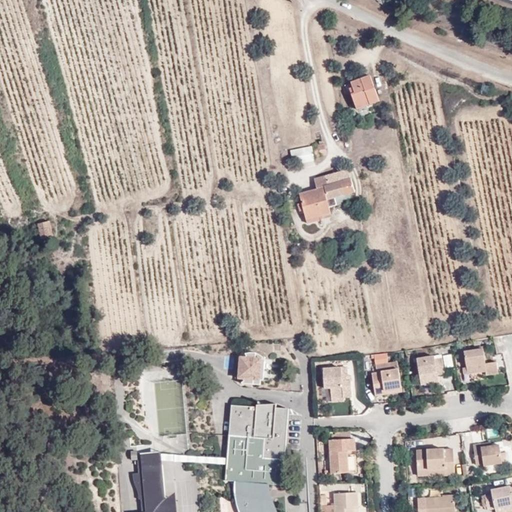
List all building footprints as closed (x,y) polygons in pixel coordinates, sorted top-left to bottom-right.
[(381,101),(372,75),(353,82),(356,92),(354,93),(360,110),(381,101)] [(329,153),(328,144),(313,147),(314,157),(329,153)] [(303,149),(304,163),(315,161),(314,157),(313,147),(303,149)] [(298,158),(298,163),(302,163),(300,149),(293,150),(293,158),(298,158)] [(300,195),(304,208),(314,219),(332,214),(332,208),(353,203),(351,194),(357,193),(350,171),(316,179),(318,190),(300,195)] [(307,221),(314,219),(304,208),(307,221)] [(53,238),(53,223),(41,224),(42,239),(53,238)] [(342,238),(333,240),(335,256),(344,254),(342,238)] [(466,348),(468,362),(469,370),(486,368),(487,372),(499,370),(498,359),(486,360),(484,345),(466,348)] [(245,350),(243,372),(250,373),(260,373),(266,374),(268,351),(261,351),(250,350),(245,350)] [(442,371),(450,369),(447,350),(420,354),(423,370),(442,367),(442,371)] [(376,368),(378,380),(387,379),(389,389),(407,387),(403,363),(399,363),(398,357),(380,359),(381,367),(376,368)] [(346,389),(346,392),(353,391),(352,375),(343,376),(343,371),(343,362),(325,363),(326,383),(331,383),(332,390),(346,389)] [(378,380),(379,391),(389,389),(387,379),(378,380)] [(332,397),(346,396),(346,392),(346,389),(332,390),(332,397)] [(269,511),(267,501),(274,499),(274,498),(276,495),(275,492),(274,490),(272,488),(263,488),(261,479),(274,480),(288,481),(294,406),(235,402),(232,468),(231,474),(231,477),(238,477),(239,487),(241,497),(244,506),(244,507),(245,511),(269,511)] [(337,428),(337,436),(350,435),(350,427),(337,428)] [(357,468),(356,435),(350,435),(337,436),(331,436),(332,470),(357,468)] [(481,444),(480,441),(472,442),(475,459),(482,457),(483,464),(502,460),(499,441),(481,444)] [(450,460),(450,470),(459,469),(457,443),(418,445),(420,462),(450,460)] [(169,496),(168,453),(168,448),(147,449),(147,455),(142,455),(143,470),(137,471),(142,492),(145,492),(145,502),(149,502),(149,507),(136,509),(135,511),(154,511),(157,507),(163,501),(169,496)] [(168,453),(231,474),(232,468),(172,448),(168,448),(168,453)] [(450,460),(420,462),(420,472),(450,470),(450,460)] [(284,511),(282,505),(278,494),(274,487),(274,480),(261,479),(263,488),(272,488),(274,490),(275,492),(276,495),(274,498),(274,499),(267,501),(269,511),(284,511)] [(487,506),(495,505),(511,501),(511,483),(510,484),(510,481),(491,485),(492,488),(484,490),(487,506)] [(355,511),(355,504),(360,503),(359,489),(335,490),(336,500),(336,511),(355,511)] [(428,511),(461,511),(460,489),(442,490),(442,492),(428,493),(428,511)] [(182,511),(180,490),(176,492),(169,496),(163,501),(157,507),(154,511),(182,511)] [(336,511),(336,500),(321,501),(321,507),(327,507),(326,511),(336,511)] [(511,507),(511,501),(495,505),(496,511),(511,507)]
